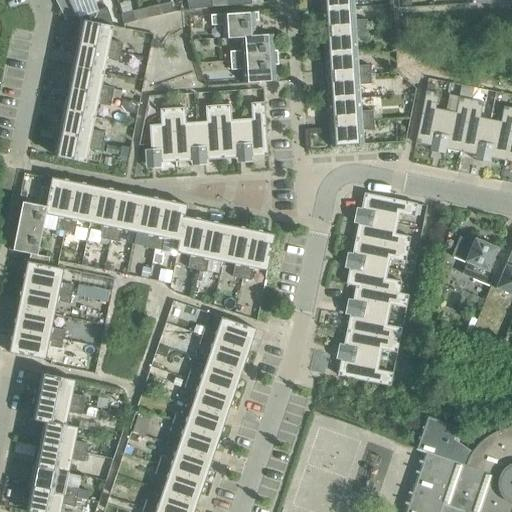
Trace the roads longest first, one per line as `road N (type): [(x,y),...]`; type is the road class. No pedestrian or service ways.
road 1 (residential): [(243,511),(302,338),(324,213)]
road 2 (residential): [(511,213),(438,191),(353,179),(331,189),(324,213)]
road 3 (residential): [(17,162),(38,0)]
